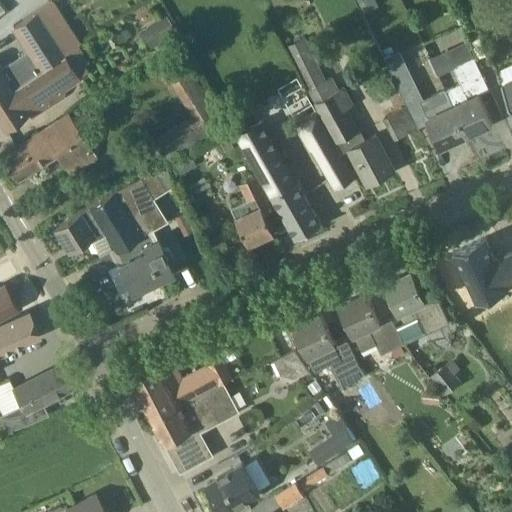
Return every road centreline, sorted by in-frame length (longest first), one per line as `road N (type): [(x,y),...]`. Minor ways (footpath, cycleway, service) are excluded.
road 1 (residential): [(93,350),(511,162)]
road 2 (tertiary): [(93,350),(0,195)]
road 3 (tertiary): [(168,511),(93,350)]
